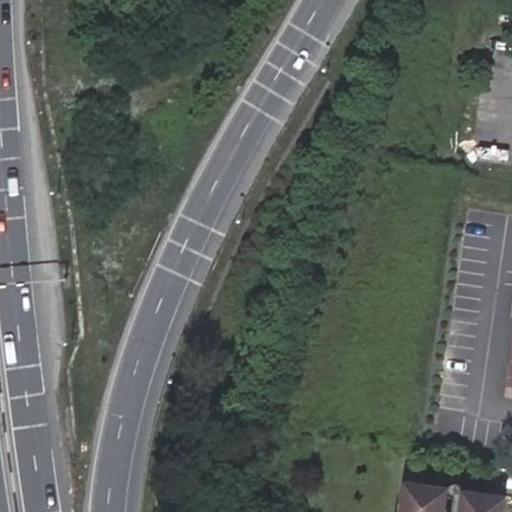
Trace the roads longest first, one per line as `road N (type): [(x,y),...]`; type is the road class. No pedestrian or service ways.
road 1 (motorway): [(110,511),(126,408),(174,283),(249,126),(323,0)]
road 2 (motorway): [(45,511),(16,281),(0,58)]
